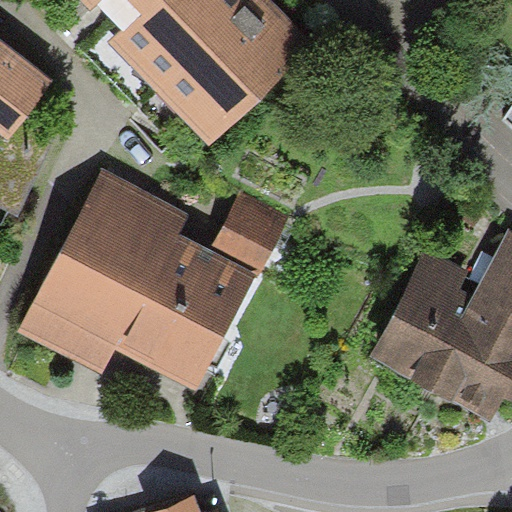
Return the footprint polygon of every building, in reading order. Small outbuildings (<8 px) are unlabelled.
[(211,144),(313,48),(268,0),(84,0),(93,9),(98,5),(122,30),(112,39),(211,144)] [(0,38),(0,127),(10,135),(53,77),(0,38)] [(190,220),(104,175),(23,326),(103,368),(114,346),(192,387),(255,269),(183,232),(190,220)] [(241,195),(215,245),(260,268),(286,218),(241,195)] [(511,238),(504,231),(475,286),(423,258),(371,354),(470,406),(491,416),(504,396),(511,400),(511,238)] [(219,511),(218,511),(204,511),(197,492),(144,511),(219,511)]
